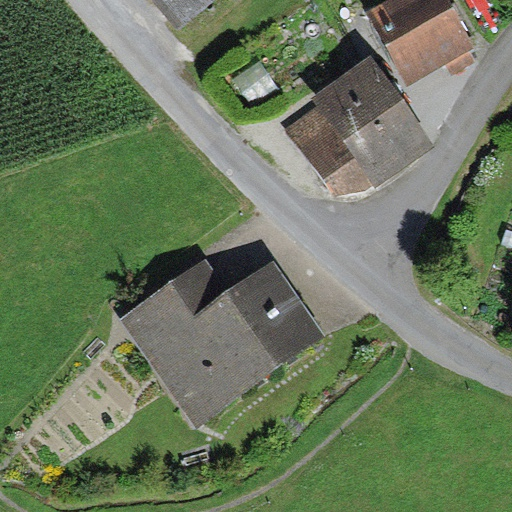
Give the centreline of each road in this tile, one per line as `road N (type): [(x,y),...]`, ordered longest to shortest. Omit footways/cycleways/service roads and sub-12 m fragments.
road 1 (residential): [(77,0),(280,205),(361,263)]
road 2 (residential): [(361,263),(429,179),(511,44)]
road 3 (residential): [(361,263),(424,332),(511,375)]
